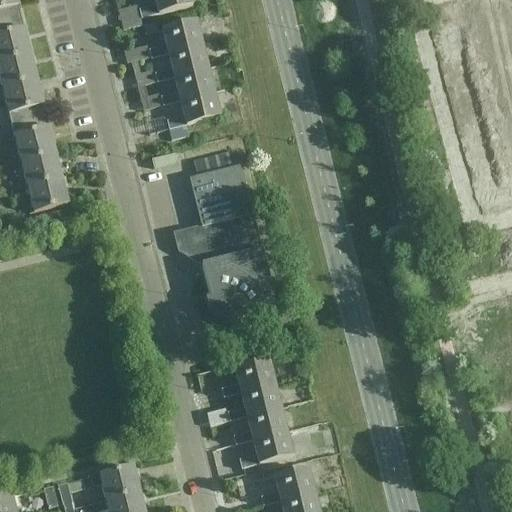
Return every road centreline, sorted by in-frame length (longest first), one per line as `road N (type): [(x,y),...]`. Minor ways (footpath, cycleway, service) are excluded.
road 1 (residential): [(207,511),(79,0)]
road 2 (secondary): [(403,511),(275,0)]
